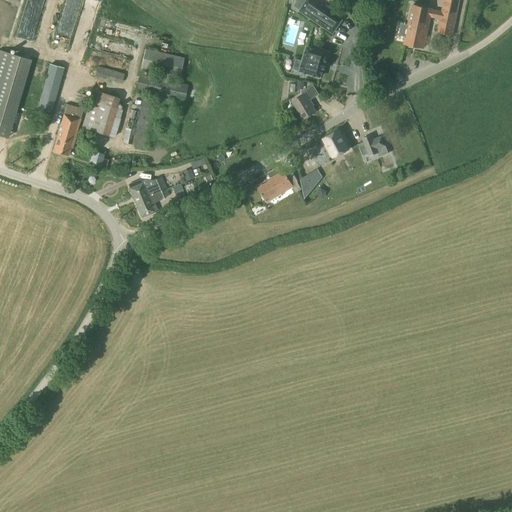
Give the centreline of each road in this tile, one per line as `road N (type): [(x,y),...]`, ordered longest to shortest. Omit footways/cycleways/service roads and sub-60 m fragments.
road 1 (unclassified): [(126,236),(354,107),(447,64),(511,20)]
road 2 (unclassified): [(0,434),(60,366),(126,236)]
road 3 (unclassified): [(126,236),(69,194),(0,171)]
